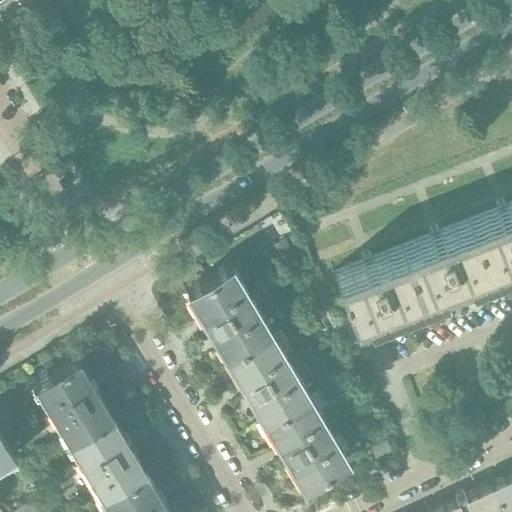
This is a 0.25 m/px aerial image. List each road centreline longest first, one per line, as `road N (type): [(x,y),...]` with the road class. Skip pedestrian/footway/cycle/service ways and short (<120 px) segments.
road 1 (secondary): [(98,265),(511,17)]
road 2 (secondary): [(487,0),(87,245)]
road 3 (residential): [(245,511),(98,265)]
road 4 (residential): [(346,511),(511,437)]
road 5 (residential): [(0,95),(87,245)]
